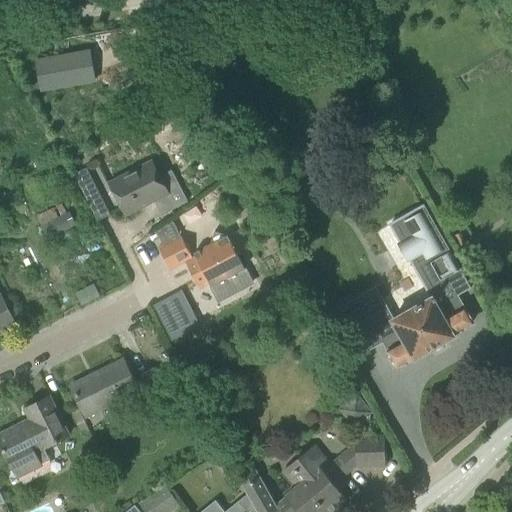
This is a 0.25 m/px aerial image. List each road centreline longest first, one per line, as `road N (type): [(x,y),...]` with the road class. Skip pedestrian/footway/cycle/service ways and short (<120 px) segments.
road 1 (residential): [(0,371),(138,301)]
road 2 (tertiary): [(419,511),(511,433)]
